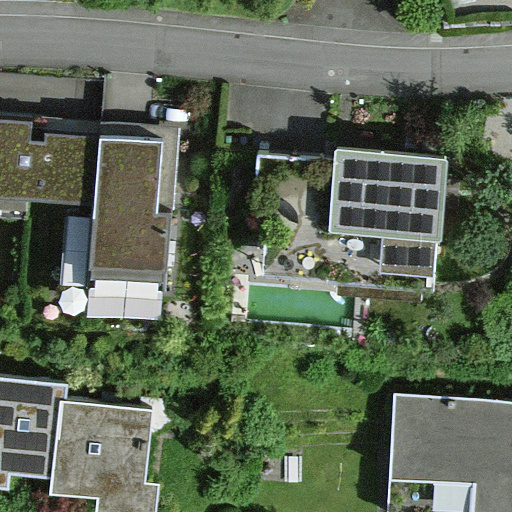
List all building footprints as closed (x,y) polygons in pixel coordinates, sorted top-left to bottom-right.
[(92,206),(98,125),(0,116),(0,208),(28,210),(28,200),(92,206)] [(98,125),(92,206),(86,280),(167,287),(180,132),(98,125)] [(440,160),(256,150),(249,270),(433,280),(440,160)] [(0,478),(1,469),(47,474),(56,397),(57,383),(0,376),(0,478)] [(511,511),(511,399),(394,394),(390,476),(473,480),(471,511),(511,511)] [(150,407),(56,397),(47,474),(46,488),(90,492),(88,504),(150,510),(153,480),(142,479),(150,407)]
